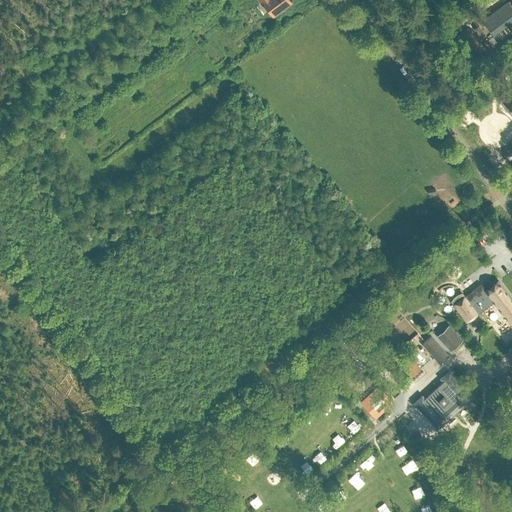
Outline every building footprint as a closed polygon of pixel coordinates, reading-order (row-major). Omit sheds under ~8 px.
[(289,0),(259,0),(261,2),(262,1),(272,15),(291,2),(289,0)] [(511,20),(511,7),(507,1),(483,20),(494,34),(511,20)] [(474,51),(482,45),(468,27),(455,37),(467,52),(472,48),(474,51)] [(484,240),(472,251),(489,269),(500,257),(484,240)] [(452,274),(444,279),(446,283),(454,278),(452,274)] [(486,290),(480,295),(474,288),(464,297),(454,305),(467,322),(473,319),(476,314),(477,315),(494,302),(511,324),(511,299),(497,281),(485,290),(486,290)] [(449,324),(437,336),(450,350),(463,339),(449,324)] [(422,343),(440,363),(447,356),(430,336),(422,343)] [(398,341),(386,351),(409,377),(421,367),(398,341)] [(422,394),(413,402),(438,429),(472,397),(448,370),(440,378),(447,386),(429,402),(422,394)] [(360,402),(363,405),(376,418),(394,401),(378,385),(360,402)] [(253,450),(246,457),(253,466),(261,459),(253,450)] [(284,468),(287,473),(296,468),(292,463),(284,468)] [(233,474),(233,484),(243,485),(244,474),(233,474)] [(382,487),(389,498),(398,492),(391,482),(382,487)] [(371,498),(374,509),(380,507),(377,496),(371,498)]
